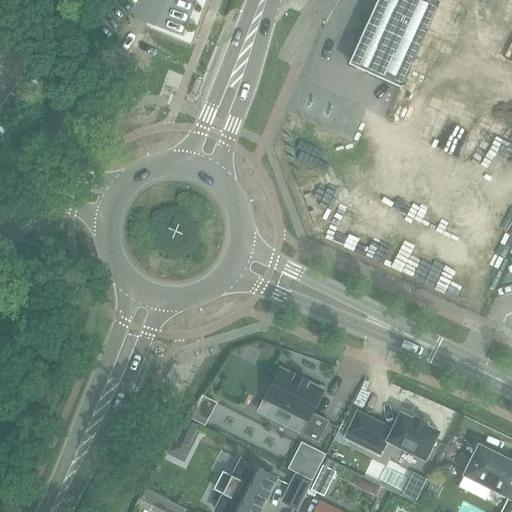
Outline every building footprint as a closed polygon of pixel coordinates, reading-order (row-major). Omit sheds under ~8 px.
[(378,0),(349,65),(324,120),(352,132),(402,155),(410,137),(435,82),(453,90),(465,64),(463,64),(468,55),(469,55),(486,17),(468,8),(466,13),(441,1),(438,0),(378,0)] [(66,68),(57,61),(50,71),(59,78),(66,68)] [(280,369),(265,400),(307,422),(301,434),(318,443),(329,422),(312,413),(323,391),(308,383),(308,382),(296,376),(296,377),(280,369)] [(358,412),(344,439),(380,457),(388,442),(426,461),(440,433),(427,426),(428,424),(414,418),(413,420),(400,413),(392,429),(358,412)] [(464,476),(511,499),(511,497),(511,462),(479,446),(464,476)] [(224,494),(215,511),(217,511),(259,511),(276,479),(241,461),(232,478),(223,473),(215,489),(224,494)] [(323,466),(311,490),(324,497),(336,473),(323,466)] [(295,477),(283,501),(297,509),(309,484),(295,477)]
